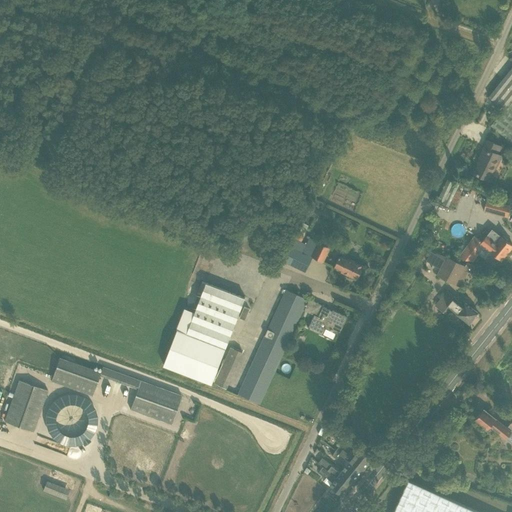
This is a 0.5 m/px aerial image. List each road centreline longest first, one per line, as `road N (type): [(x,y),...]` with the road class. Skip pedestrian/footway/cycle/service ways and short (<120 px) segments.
road 1 (unclassified): [(277,511),(511,18)]
road 2 (primary): [(347,511),(511,306)]
